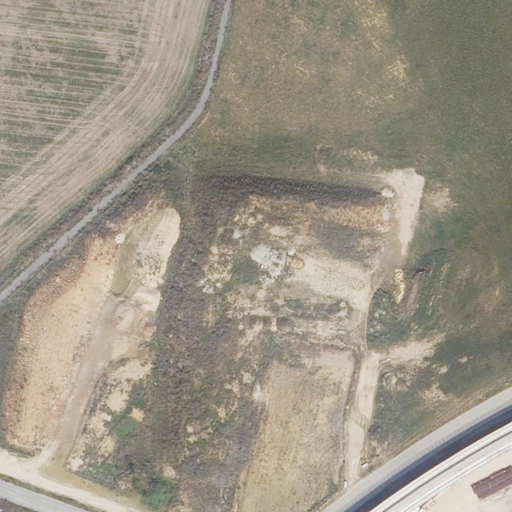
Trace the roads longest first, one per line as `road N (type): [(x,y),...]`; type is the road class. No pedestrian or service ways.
road 1 (tertiary): [(338,511),(511,399)]
road 2 (track): [(0,465),(134,511)]
